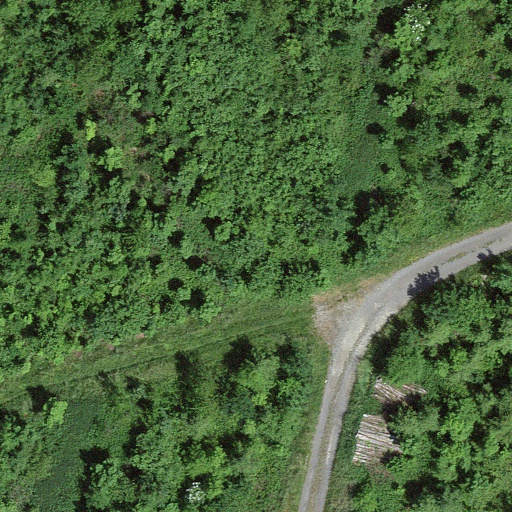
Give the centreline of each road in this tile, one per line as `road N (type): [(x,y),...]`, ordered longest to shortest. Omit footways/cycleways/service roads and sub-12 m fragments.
road 1 (track): [(0,401),(126,345),(376,311),(455,258),(511,238)]
road 2 (track): [(376,311),(323,511)]
